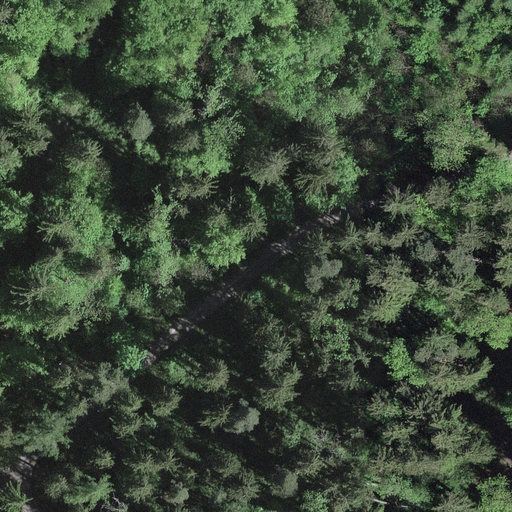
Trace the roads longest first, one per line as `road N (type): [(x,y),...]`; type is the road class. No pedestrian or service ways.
road 1 (track): [(0,487),(98,396),(272,261),(348,213),(511,159)]
road 2 (track): [(0,295),(22,201),(92,84),(118,0)]
